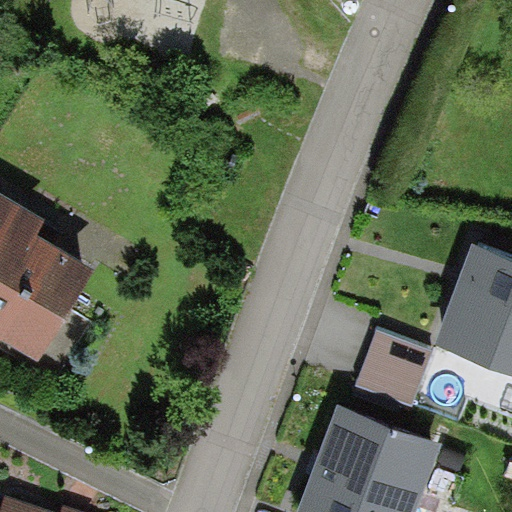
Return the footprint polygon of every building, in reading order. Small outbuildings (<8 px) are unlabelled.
[(48,232),(0,206),(0,362),(4,356),(59,385),(88,330),(74,323),(95,284),(37,252),(48,232)] [(511,248),(475,234),(436,330),(511,360),(511,248)] [(432,343),(377,323),(357,377),(413,397),(432,343)] [(337,393),(291,511),(294,511),(409,511),(440,432),(337,393)] [(35,511),(5,501),(0,511),(35,511)]
